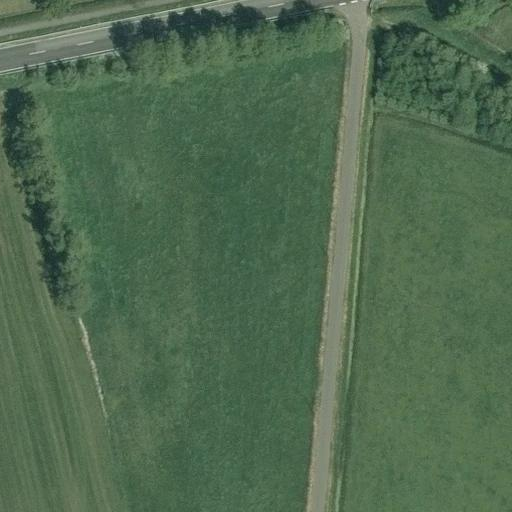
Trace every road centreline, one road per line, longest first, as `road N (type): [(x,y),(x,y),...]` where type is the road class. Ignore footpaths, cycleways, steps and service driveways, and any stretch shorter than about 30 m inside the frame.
road 1 (residential): [(316,511),(357,0)]
road 2 (tertiary): [(0,64),(328,0)]
road 3 (track): [(511,92),(433,49),(360,24)]
